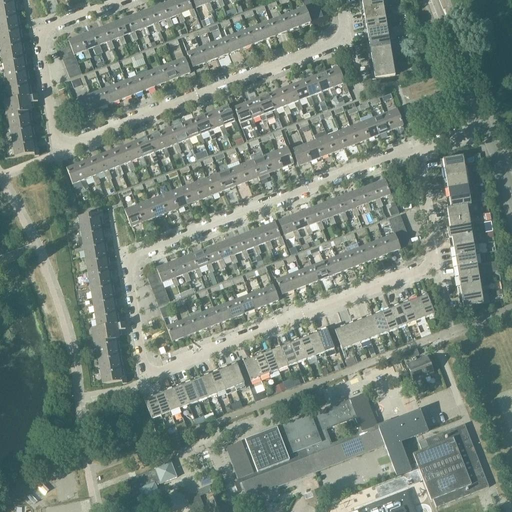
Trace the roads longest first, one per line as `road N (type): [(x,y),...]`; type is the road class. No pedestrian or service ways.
road 1 (residential): [(149,377),(127,259),(418,146)]
road 2 (residential): [(149,377),(432,266),(418,146)]
road 3 (residential): [(62,147),(346,35)]
road 4 (residential): [(62,147),(44,28),(118,0)]
road 5 (unclassified): [(482,119),(436,0)]
